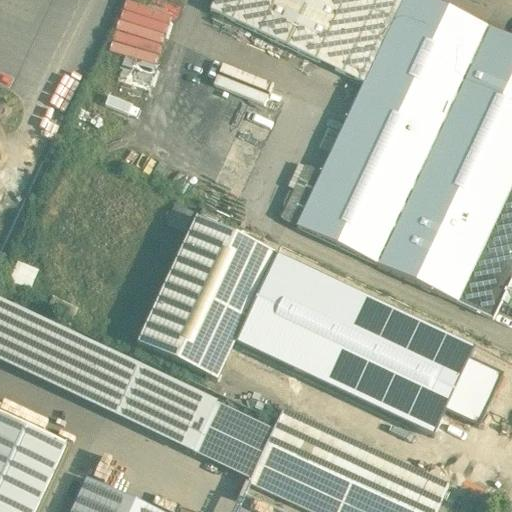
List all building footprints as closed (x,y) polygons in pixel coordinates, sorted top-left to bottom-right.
[(404,0),(216,0),(210,13),(364,86),(404,0)] [(511,41),(423,0),(404,0),(364,86),(296,229),(492,321),(511,279),(511,41)] [(216,385),(234,348),(275,260),(275,259),(196,222),(137,348),(216,385)] [(470,361),(474,353),(275,260),(234,348),(433,440),(445,414),(470,361)] [(127,371),(0,311),(0,365),(106,415),(127,371)] [(503,377),(470,361),(445,414),(478,430),(503,377)] [(214,412),(127,371),(106,415),(194,456),(217,408),(216,407),(214,412)] [(217,408),(194,456),(251,482),(273,434),(217,408)] [(436,511),(447,489),(283,413),(277,425),(273,434),(251,482),(249,486),(304,511),(436,511)] [(0,416),(0,511),(34,511),(65,447),(0,416)] [(151,511),(86,482),(71,511),(151,511)]
